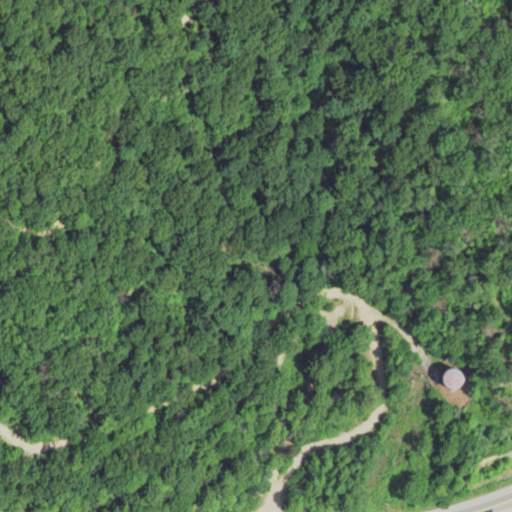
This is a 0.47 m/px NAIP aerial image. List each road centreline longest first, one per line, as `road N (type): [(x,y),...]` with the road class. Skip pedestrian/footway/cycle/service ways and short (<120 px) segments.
road 1 (tertiary): [(271,511),(299,454),(379,418),(382,354),(367,324),(336,310),(84,418),(30,413),(0,387)]
road 2 (track): [(336,310),(322,107),(327,0)]
